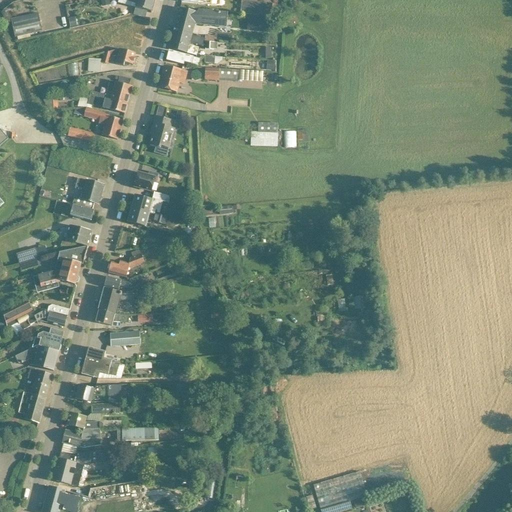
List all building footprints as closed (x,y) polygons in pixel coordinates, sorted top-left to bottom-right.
[(137,7),(153,11),(155,0),(122,0),(137,4),(137,7)] [(181,7),(178,17),(197,22),(200,12),(181,7)] [(14,23),(18,38),(43,31),(39,16),(14,23)] [(176,27),(194,32),(197,22),(178,17),(176,27)] [(249,32),(275,33),(276,22),(249,21),(249,32)] [(176,27),(173,38),(191,43),(194,32),(176,27)] [(218,41),(218,32),(208,33),(208,42),(218,41)] [(170,49),(188,54),(191,43),(173,38),(170,49)] [(91,49),(90,64),(102,64),(103,49),(91,49)] [(134,68),(138,54),(120,50),(116,64),(134,68)] [(167,60),(185,65),(187,56),(170,51),(167,60)] [(207,60),(207,71),(221,72),(222,60),(207,60)] [(277,73),(277,61),(224,61),(224,71),(237,71),(237,72),(263,72),(263,64),(270,64),(270,73),(277,73)] [(159,87),(177,92),(183,71),(164,66),(159,87)] [(109,81),(106,96),(128,101),(132,86),(109,81)] [(103,91),(105,85),(94,82),(90,94),(96,96),(97,90),(103,91)] [(80,95),(89,97),(91,85),(83,83),(80,95)] [(103,108),(125,114),(128,101),(106,96),(103,108)] [(102,136),(119,141),(124,120),(107,116),(102,136)] [(148,145),(170,150),(176,122),(155,117),(148,145)] [(309,139),(309,127),(300,127),(300,138),(309,139)] [(278,138),(278,128),(261,128),(261,137),(278,138)] [(181,175),(183,166),(172,163),(170,172),(181,175)] [(135,187),(153,192),(157,177),(139,172),(135,187)] [(80,199),(100,205),(106,185),(86,180),(80,199)] [(135,196),(131,209),(150,214),(154,201),(135,196)] [(71,215),(92,221),(95,211),(74,205),(71,215)] [(232,220),(232,207),(211,208),(211,220),(232,220)] [(127,222),(146,228),(150,214),(131,209),(127,222)] [(156,219),(152,228),(161,232),(165,223),(156,219)] [(66,240),(88,247),(93,233),(70,226),(66,240)] [(22,253),(40,247),(37,238),(19,244),(22,253)] [(63,269),(80,274),(83,264),(66,259),(63,269)] [(108,274),(126,279),(130,265),(112,260),(108,274)] [(59,280),(76,286),(80,274),(63,269),(59,280)] [(105,288),(122,293),(125,281),(108,277),(105,288)] [(105,288),(99,310),(116,314),(122,293),(105,288)] [(5,304),(10,315),(37,302),(32,292),(5,304)] [(40,310),(51,305),(49,299),(37,304),(40,310)] [(25,318),(38,314),(36,307),(14,313),(17,326),(26,324),(25,318)] [(140,307),(140,315),(155,314),(155,307),(140,307)] [(96,322),(113,326),(116,314),(99,310),(96,322)] [(48,324),(64,328),(67,318),(50,314),(48,324)] [(112,338),(143,338),(142,328),(112,328),(112,338)] [(43,333),(39,347),(59,352),(63,339),(43,333)] [(33,366),(54,372),(59,352),(39,347),(33,366)] [(86,362),(110,369),(112,361),(104,358),(105,353),(90,348),(86,362)] [(110,369),(86,362),(82,375),(99,380),(101,374),(108,376),(110,369)] [(31,369),(25,392),(48,398),(53,375),(31,369)] [(75,401),(93,405),(96,390),(79,386),(75,401)] [(18,418),(41,424),(48,398),(25,392),(18,418)] [(182,406),(183,399),(175,398),(174,405),(182,406)] [(69,426),(85,430),(88,418),(72,414),(69,426)] [(162,443),(161,427),(116,431),(117,447),(162,443)] [(63,444),(80,449),(84,436),(66,431),(63,444)] [(53,481),(71,486),(77,464),(59,459),(53,481)] [(324,508),(356,501),(353,488),(368,485),(364,464),(317,474),(324,508)] [(43,511),(60,511),(66,491),(50,487),(43,511)] [(365,487),(354,491),(357,499),(368,495),(365,487)]
